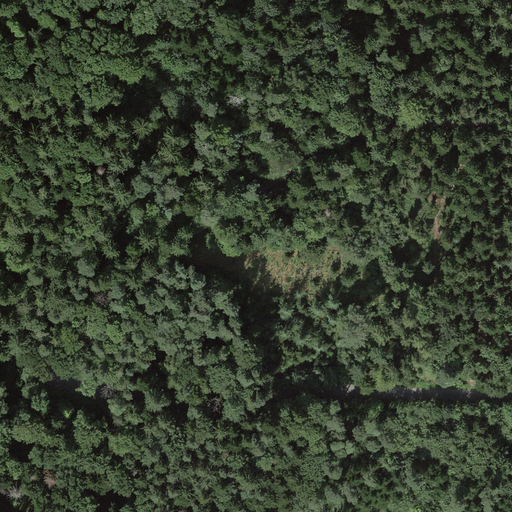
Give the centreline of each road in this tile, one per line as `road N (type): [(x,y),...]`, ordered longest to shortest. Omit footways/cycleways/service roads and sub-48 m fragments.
road 1 (track): [(511,127),(452,124),(314,142),(220,199),(60,364)]
road 2 (unclassified): [(511,399),(151,393),(0,346)]
